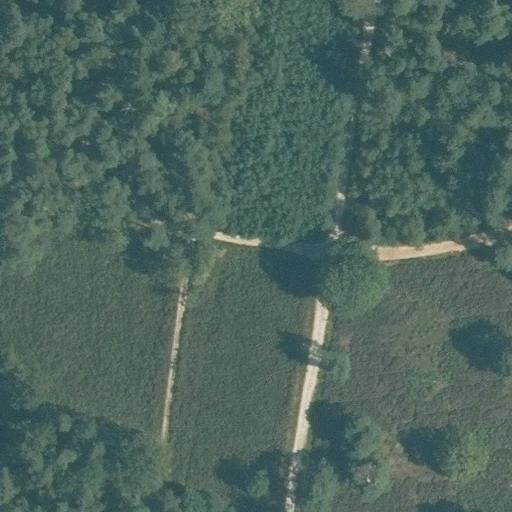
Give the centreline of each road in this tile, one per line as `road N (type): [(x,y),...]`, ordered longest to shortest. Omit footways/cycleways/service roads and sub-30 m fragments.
road 1 (track): [(331,249),(288,511)]
road 2 (track): [(366,0),(331,249)]
road 3 (unknown): [(193,220),(149,212),(90,145),(0,134)]
road 4 (track): [(331,249),(420,249),(511,236)]
road 5 (track): [(193,220),(228,239),(331,249)]
